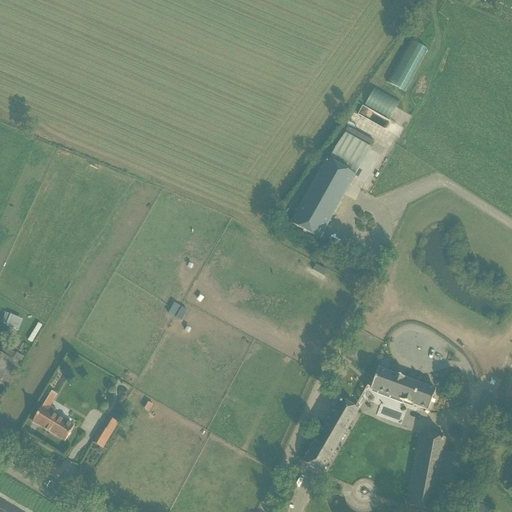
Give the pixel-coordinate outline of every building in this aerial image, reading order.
[(393,122),(403,106),(379,91),(369,107),(393,122)] [(328,244),(376,143),(346,129),(298,229),(328,244)] [(0,351),(0,384),(12,390),(28,359),(20,355),(18,360),(0,351)] [(365,388),(423,408),(431,388),(373,367),(365,388)] [(342,401),(308,466),(330,478),(364,413),(342,401)] [(27,423),(63,442),(74,423),(37,403),(27,423)] [(148,412),(153,415),(158,408),(153,405),(148,412)] [(111,432),(105,429),(96,445),(109,451),(123,425),(116,421),(111,432)] [(426,437),(420,476),(427,477),(425,484),(432,485),(433,480),(442,482),(449,441),(426,437)]
